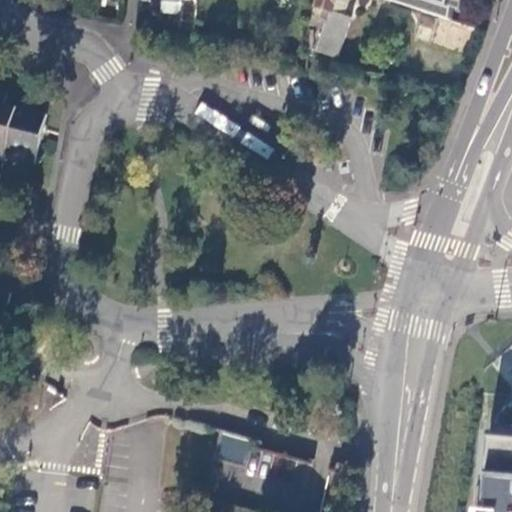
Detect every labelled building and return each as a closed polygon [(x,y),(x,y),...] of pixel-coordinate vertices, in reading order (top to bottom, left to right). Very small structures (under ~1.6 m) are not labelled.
[(333,13),(337,0),(313,0),(311,25),(326,29),(318,51),(338,58),(352,19),(344,16),(333,13)] [(344,16),(349,0),(337,0),(333,13),(344,16)] [(416,0),(464,14),(466,0),(416,0)] [(469,57),(478,31),(441,18),(437,31),(426,27),(421,40),(469,57)] [(0,154),(9,156),(11,149),(22,152),(21,159),(37,163),(50,111),(8,102),(10,90),(0,87),(0,154)] [(276,389),(279,389),(282,389),(285,387),(286,385),(287,382),(287,379),(290,378),(292,376),(294,374),(294,371),(294,368),(292,365),(290,364),(287,363),(284,363),(281,364),(279,363),(276,362),(273,362),(270,363),(267,366),(266,369),(266,372),(266,375),(268,377),(271,379),(271,382),(272,385),(274,387),(276,389)] [(222,432),(213,460),(244,469),(252,441),(222,432)] [(511,511),(511,438),(487,437),(480,508),(474,509),(473,511),(511,511)]
